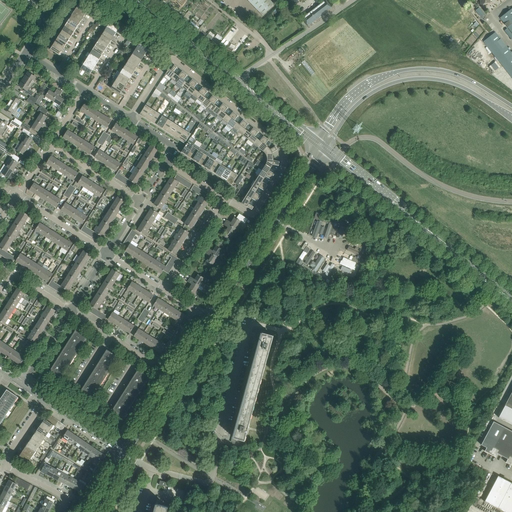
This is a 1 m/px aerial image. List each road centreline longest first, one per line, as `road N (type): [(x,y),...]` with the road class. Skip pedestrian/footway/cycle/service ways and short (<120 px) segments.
road 1 (residential): [(224,197),(254,211),(284,164),(274,138),(172,59),(132,119)]
road 2 (tertiary): [(511,295),(324,148)]
road 3 (tertiary): [(511,105),(451,72),(398,70),(349,97),(316,142)]
road 4 (tertiary): [(324,148),(363,97),(405,78),(449,81),(511,116)]
road 5 (residential): [(151,470),(210,481),(250,324)]
road 6 (tertiary): [(125,453),(209,318)]
road 7 (unclassified): [(239,80),(356,0)]
road 8 (tertiary): [(239,80),(135,0)]
road 9 (tertiary): [(209,318),(274,217)]
